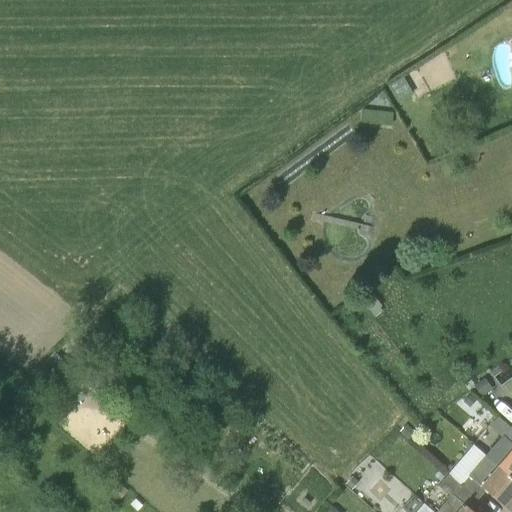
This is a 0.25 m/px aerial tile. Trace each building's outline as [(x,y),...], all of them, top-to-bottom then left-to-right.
[(393,82),(398,98),(412,93),(406,78),(393,82)] [(483,396),(493,390),(485,379),(475,385),(483,396)] [(466,406),(472,401),(466,395),(461,401),(466,406)] [(402,425),(397,431),(407,441),(413,434),(402,425)] [(511,427),(510,425),(485,455),(511,479),(511,427)] [(501,504),(511,491),(511,479),(485,455),(474,444),(447,474),(459,485),(476,500),(485,490),(501,504)] [(349,476),(343,484),(348,489),(356,481),(349,476)] [(474,511),(470,508),(476,500),(459,485),(452,493),(462,503),(454,511),(474,511)]
